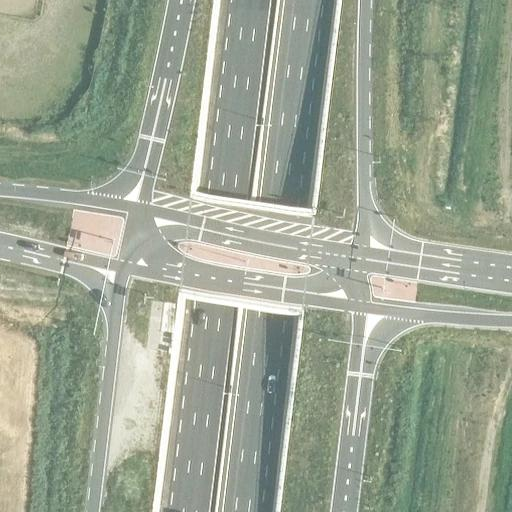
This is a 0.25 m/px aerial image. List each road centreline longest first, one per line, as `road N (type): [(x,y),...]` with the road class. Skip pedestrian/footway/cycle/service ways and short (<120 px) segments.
road 1 (trunk): [(241,511),(306,0)]
road 2 (trunk): [(246,0),(183,511)]
road 3 (trunk): [(359,252),(364,0)]
road 4 (trunk): [(122,270),(90,511)]
road 5 (secondary): [(122,270),(357,306)]
road 6 (secondary): [(359,252),(134,208)]
road 7 (trunk): [(177,0),(134,208)]
road 8 (trunk): [(344,511),(357,306)]
road 9 (track): [(511,343),(511,371),(489,427),(480,511)]
road 10 (secondary): [(357,306),(511,322)]
road 11 (secondary): [(511,273),(359,252)]
road 12 (secondary): [(134,208),(0,190)]
road 13 (secondary): [(0,241),(122,270)]
